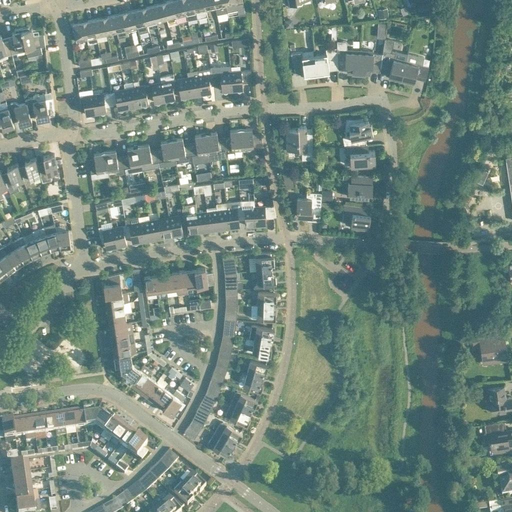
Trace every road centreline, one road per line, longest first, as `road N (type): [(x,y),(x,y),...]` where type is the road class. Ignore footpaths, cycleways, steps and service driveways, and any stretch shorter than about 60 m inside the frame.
road 1 (residential): [(214,244),(382,242),(391,147),(380,100),(217,110),(69,135)]
road 2 (residential): [(171,437),(199,391),(216,340),(214,244)]
road 3 (residential): [(171,437),(99,389),(0,400)]
road 4 (residential): [(83,267),(214,244)]
road 5 (residential): [(83,267),(69,135)]
road 6 (residential): [(69,135),(74,122),(57,5)]
road 7 (residential): [(269,511),(171,437)]
